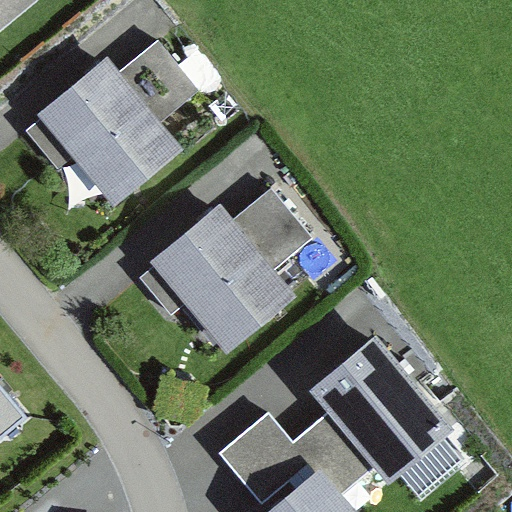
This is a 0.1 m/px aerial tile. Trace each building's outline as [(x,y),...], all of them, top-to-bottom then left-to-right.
[(124,76),(111,60),(49,112),(121,196),(183,144),(161,118),(197,88),(161,45),(124,76)] [(236,225),(223,209),(164,258),(234,343),(294,293),(273,267),(309,238),(273,195),(236,225)] [(445,425),(371,339),(313,388),(387,474),(445,425)] [(0,401),(22,382),(0,356),(0,401)] [(349,511),(316,473),(269,511),(349,511)]
